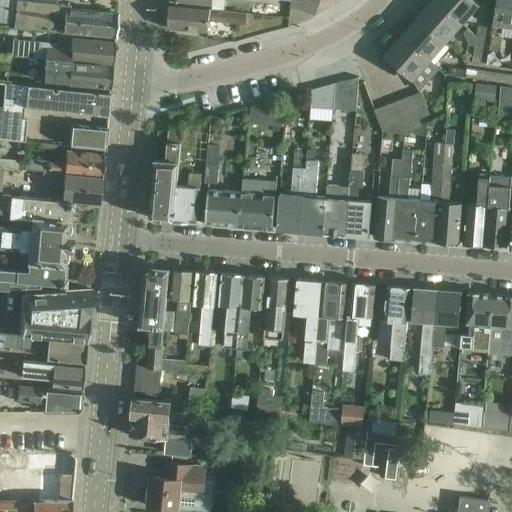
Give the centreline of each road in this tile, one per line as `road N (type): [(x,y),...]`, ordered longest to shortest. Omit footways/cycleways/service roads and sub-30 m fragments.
road 1 (unclassified): [(511,271),(117,238)]
road 2 (residential): [(92,511),(117,238)]
road 3 (residential): [(133,87),(305,45),(379,0)]
road 4 (residential): [(117,238),(133,87)]
